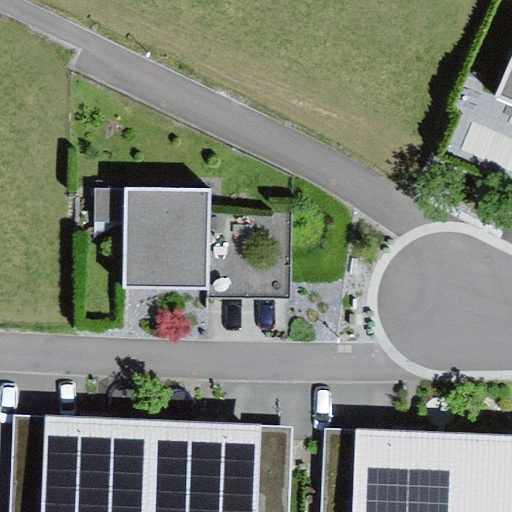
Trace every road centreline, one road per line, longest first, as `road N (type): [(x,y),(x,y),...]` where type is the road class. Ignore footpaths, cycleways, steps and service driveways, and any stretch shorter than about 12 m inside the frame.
road 1 (residential): [(511,326),(378,362),(0,350)]
road 2 (residential): [(511,309),(431,231),(373,192),(94,58)]
